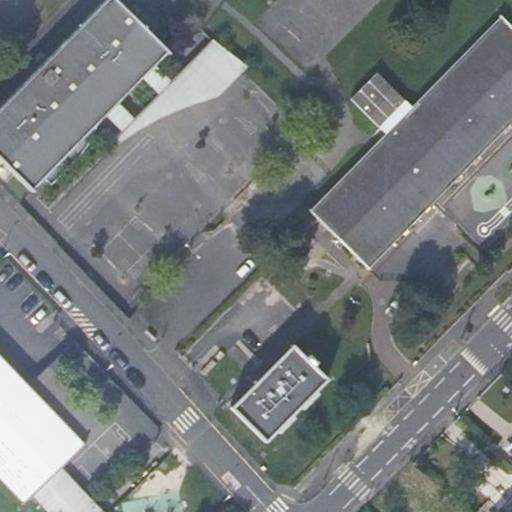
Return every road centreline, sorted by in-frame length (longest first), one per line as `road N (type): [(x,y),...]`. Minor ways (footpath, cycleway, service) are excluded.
road 1 (residential): [(269,511),(0,223)]
road 2 (secondary): [(511,323),(327,511)]
